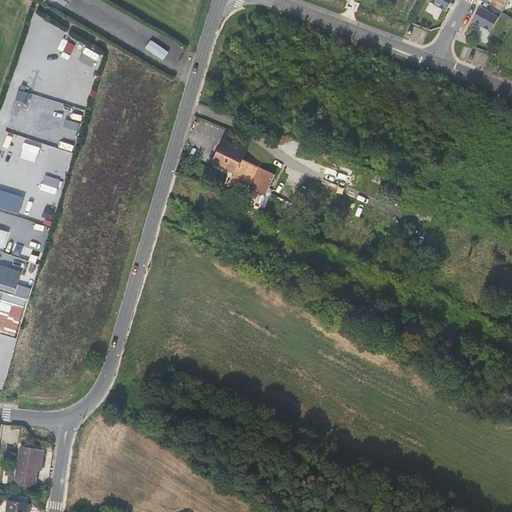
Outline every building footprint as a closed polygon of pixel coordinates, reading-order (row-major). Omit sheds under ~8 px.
[(428,0),(446,11),(451,0),(428,0)] [(492,0),(490,4),(502,11),(506,4),(505,4),(506,0),(492,0)] [(502,11),(490,4),(487,11),(480,7),(472,21),(491,31),(502,11)] [(61,50),(73,54),(77,43),(65,39),(61,50)] [(83,46),(78,59),(94,65),(99,52),(83,46)] [(20,89),(17,99),(27,102),(30,93),(20,89)] [(234,146),(223,141),(213,162),(235,173),(233,176),(238,179),(236,182),(240,184),(242,180),(250,184),(248,188),(265,196),(275,176),(241,160),(246,148),(235,143),(234,146)] [(0,248),(5,249),(10,230),(0,227),(0,248)] [(0,305),(0,331),(18,336),(31,287),(14,282),(16,274),(0,269),(0,288),(4,290),(0,305)] [(16,476),(15,485),(36,487),(39,469),(42,449),(20,446),(16,476)] [(7,484),(15,485),(16,476),(9,474),(7,484)] [(7,511),(27,511),(28,503),(9,501),(7,511)]
